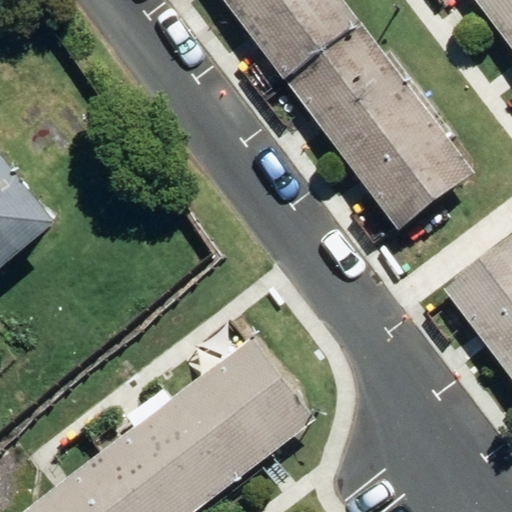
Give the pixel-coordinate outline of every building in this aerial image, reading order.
[(215,0),(282,89),(358,33),(332,0),(215,0)] [(511,0),(466,0),(511,61),(511,0)] [(358,33),(282,89),(396,241),(470,184),(358,33)] [(0,282),(79,216),(3,127),(0,130),(0,282)] [(511,389),(511,248),(445,299),(511,389)] [(37,511),(209,511),(333,417),(269,333),(37,511)]
